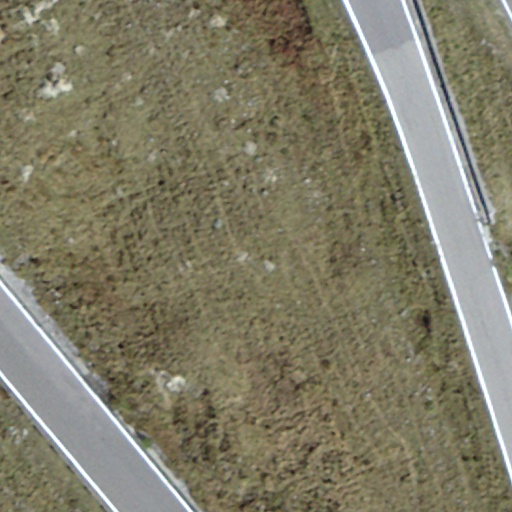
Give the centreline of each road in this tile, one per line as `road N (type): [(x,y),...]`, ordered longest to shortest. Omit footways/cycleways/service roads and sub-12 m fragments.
road 1 (secondary): [(375,0),(511,403)]
road 2 (secondary): [(155,511),(0,325)]
